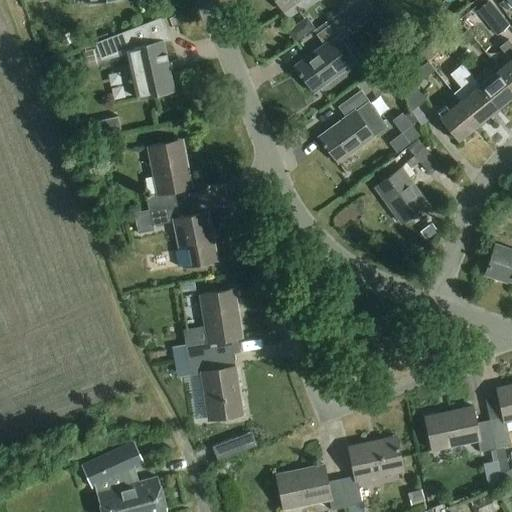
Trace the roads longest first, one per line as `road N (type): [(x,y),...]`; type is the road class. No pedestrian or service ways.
road 1 (residential): [(511,339),(333,413),(320,408),(242,207),(265,150)]
road 2 (residential): [(431,305),(325,251),(299,221),(265,150)]
road 3 (residential): [(431,305),(467,211),(511,152)]
road 4 (residential): [(265,150),(205,0)]
